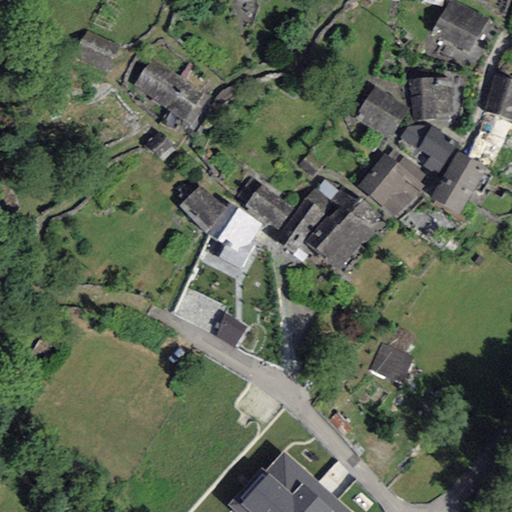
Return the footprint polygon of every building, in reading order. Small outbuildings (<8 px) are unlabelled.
[(485,18),(448,1),(431,35),(469,53),(485,18)] [(119,47),(87,32),(74,58),(107,73),(119,47)] [(203,93),(155,58),(135,86),(184,119),(203,93)] [(511,80),(493,76),(483,113),(511,120),(511,80)] [(456,77),(408,79),(413,121),(457,120),(456,77)] [(408,110),(374,88),(358,112),(365,117),(361,122),(388,140),(408,110)] [(407,128),(400,138),(430,157),(423,167),(439,177),(457,149),(443,140),(446,136),(430,126),(421,125),(407,128)] [(149,143),(161,160),(175,151),(163,133),(149,143)] [(298,162),(312,177),(324,165),(310,150),(298,162)] [(384,154),(357,187),(394,216),(424,186),(420,183),(425,175),(394,150),(388,157),(384,154)] [(486,168),(458,152),(431,199),(459,214),(486,168)] [(245,204),(278,231),(296,210),(263,182),(245,204)] [(200,186),(179,207),(205,233),(226,211),(224,209),(200,186)] [(334,207),(314,189),(313,191),(296,210),(278,231),(283,235),(278,241),(293,254),(334,207)] [(350,196),(331,217),(361,245),(364,247),(384,225),(377,219),(380,216),(359,197),(355,201),(350,196)] [(261,225),(239,208),(238,209),(228,204),(224,209),(226,211),(205,233),(224,246),(218,257),(241,268),(255,246),(250,242),(261,225)] [(331,217),(306,244),(336,272),(361,245),(331,217)] [(223,314),(216,337),(233,348),(245,328),(223,314)] [(402,383),(413,358),(407,356),(416,336),(396,327),(388,347),(380,344),(370,369),(402,383)] [(338,413),(329,420),(343,437),(352,430),(338,413)] [(349,511),(283,451),(265,472),(262,469),(227,505),(232,508),(228,511),(349,511)]
